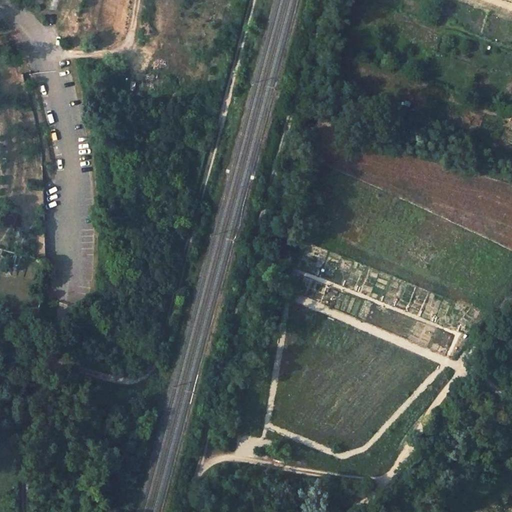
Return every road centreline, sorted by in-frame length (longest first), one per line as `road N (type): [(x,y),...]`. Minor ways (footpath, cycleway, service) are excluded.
road 1 (track): [(252,0),(152,365),(139,378),(121,380),(80,369),(46,393)]
road 2 (track): [(197,470),(323,0)]
road 3 (track): [(458,371),(390,478),(362,481),(226,459),(197,470),(188,511)]
road 4 (residential): [(46,393),(33,428),(26,511)]
